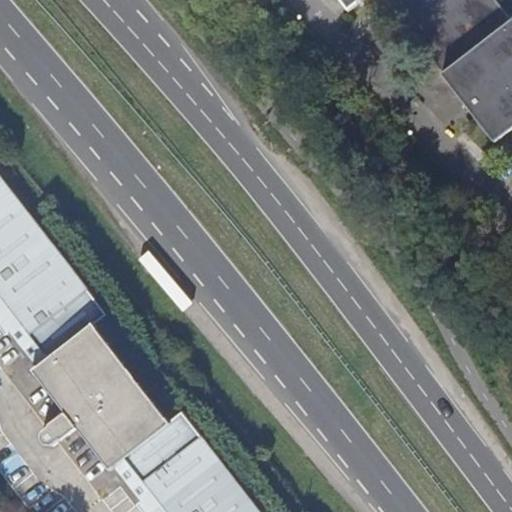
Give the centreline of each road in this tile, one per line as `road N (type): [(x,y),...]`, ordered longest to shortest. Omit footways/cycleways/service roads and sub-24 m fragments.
road 1 (primary): [(511,511),(292,220),(110,0)]
road 2 (primary): [(0,25),(407,511)]
